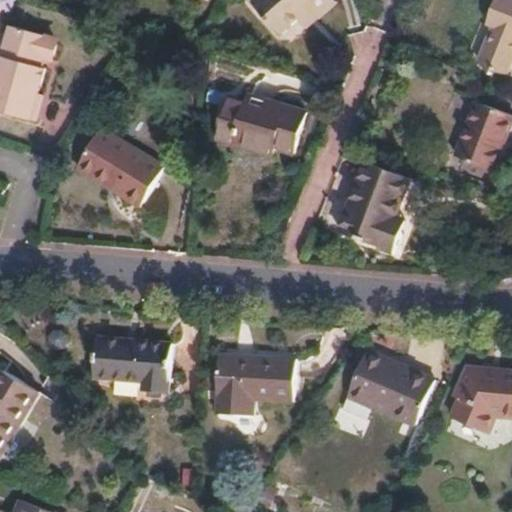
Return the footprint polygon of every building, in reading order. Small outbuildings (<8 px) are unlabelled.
[(329,0),(254,0),(252,2),(283,40),(311,17),(320,26),(338,11),(329,0)] [(501,15),(483,57),(493,72),(495,70),(511,70),(511,0),(500,0),(495,13),(501,15)] [(15,25),(0,75),(0,109),(39,121),(47,94),(43,88),(49,70),(43,68),(42,66),(44,56),(50,58),(59,57),(62,46),(55,36),(15,25)] [(231,101),(224,126),(240,131),(236,145),(274,156),(276,149),(296,155),(309,116),(270,104),(268,112),(231,101)] [(511,117),(478,104),(457,158),(495,173),(511,127),(511,117)] [(240,131),(224,126),(219,140),(236,145),(240,131)] [(77,175),(105,191),(109,185),(142,205),(167,164),(104,128),(77,175)] [(392,230),(396,220),(411,182),(368,166),(341,236),(393,256),(402,234),(392,230)] [(109,185),(105,191),(139,211),(142,205),(109,185)] [(406,224),(396,220),(392,230),(402,234),(406,224)] [(100,339),(96,384),(145,388),(145,394),(169,396),(174,346),(100,339)] [(402,373),(364,356),(341,408),(364,419),(371,405),(415,424),(433,382),(404,368),(402,373)] [(221,359),(219,416),(257,419),(258,402),(260,401),(295,403),(297,362),(255,359),(255,362),(221,359)] [(459,402),(451,418),(486,434),(497,415),(511,415),(511,370),(501,370),(500,372),(480,372),(480,369),(467,368),(453,399),(459,402)] [(0,456),(1,457),(37,392),(1,371),(0,372),(0,456)] [(145,388),(96,384),(96,389),(145,394),(145,388)] [(53,511),(21,499),(15,511),(53,511)]
